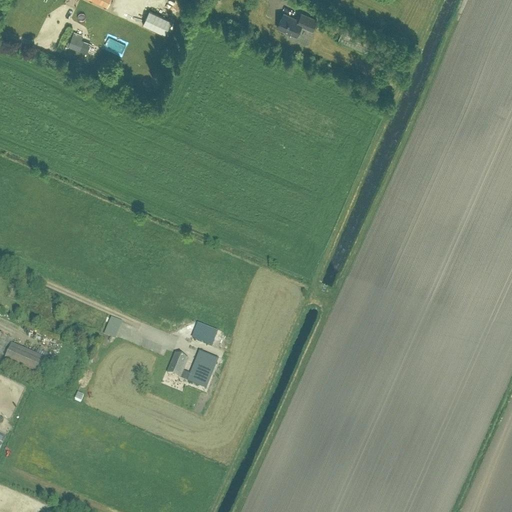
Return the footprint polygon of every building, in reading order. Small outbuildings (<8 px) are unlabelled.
[(317,21),(305,16),(301,14),(298,21),(284,14),(277,28),(297,37),(302,26),(313,31),(317,21)] [(74,35),(69,47),(88,54),(91,43),(81,40),(82,38),(74,35)] [(198,327),(193,340),(211,347),(217,334),(198,327)] [(0,366),(0,367),(2,364),(10,345),(12,341),(0,335),(0,366)] [(38,382),(48,362),(11,345),(2,365),(38,382)] [(167,375),(197,387),(209,357),(199,353),(190,376),(183,373),(188,361),(175,356),(167,375)]
